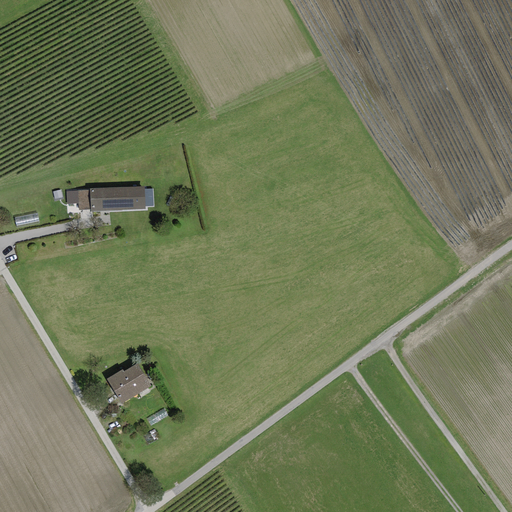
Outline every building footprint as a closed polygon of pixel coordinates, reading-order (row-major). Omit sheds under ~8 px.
[(61,188),(51,190),(54,203),(64,200),(61,188)] [(144,188),(90,190),(89,191),(77,191),(78,204),(79,211),(91,211),(91,212),(145,210),(144,188)] [(78,204),(77,191),(66,192),(67,205),(78,204)] [(19,227),(41,224),(40,215),(18,218),(19,227)] [(123,371),(107,381),(122,405),(151,388),(137,365),(124,373),(123,371)]
